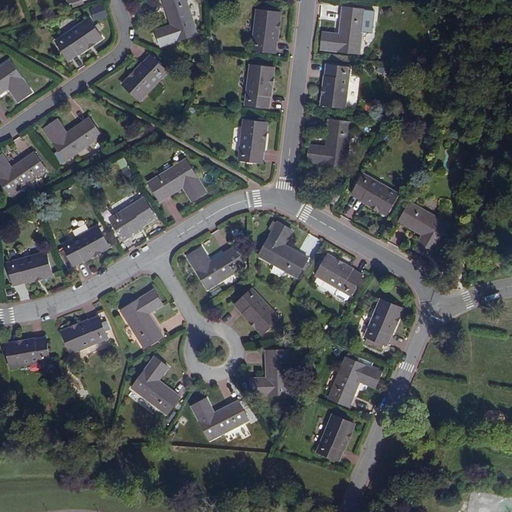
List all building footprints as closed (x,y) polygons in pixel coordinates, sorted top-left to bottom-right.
[(161,0),(170,25),(154,30),(160,47),(197,35),(185,0),(161,0)] [(94,19),(107,17),(105,4),(92,6),(94,19)] [(342,9),(338,35),(323,33),(321,50),(359,55),(364,11),(342,9)] [(257,11),(252,50),(274,52),(279,13),(257,11)] [(88,19),(55,42),(68,60),(101,38),(88,19)] [(150,56),(123,86),(140,101),(166,72),(150,56)] [(9,61),(0,67),(0,95),(8,90),(17,102),(32,93),(9,61)] [(250,65),(246,105),(268,108),(272,68),(250,65)] [(326,66),(321,106),(344,108),(348,69),(326,66)] [(42,130),(65,162),(101,137),(88,118),(66,133),(57,121),(42,130)] [(243,121),(239,161),(261,164),(266,124),(243,121)] [(328,121),(324,147),(309,145),(307,162),(346,167),(351,123),(328,121)] [(0,156),(0,182),(10,197),(47,172),(34,153),(12,168),(3,155),(0,156)] [(148,183),(160,202),(183,188),(191,202),(206,192),(185,159),(148,183)] [(352,194),(387,215),(398,195),(363,175),(352,194)] [(332,192),(327,201),(334,204),(339,196),(332,192)] [(111,219),(121,236),(140,225),(141,227),(156,218),(144,199),(111,219)] [(410,203),(399,223),(422,236),(415,249),(430,258),(443,236),(445,237),(450,227),(448,226),(449,225),(410,203)] [(292,231),(277,223),(259,256),(297,277),(307,259),(283,246),(292,231)] [(140,225),(121,236),(122,239),(141,228),(141,227),(140,225)] [(64,246),(74,265),(109,246),(98,227),(64,246)] [(201,249),(187,258),(206,290),(245,266),(234,248),(210,263),(201,249)] [(8,264),(14,285),(53,274),(46,253),(8,264)] [(362,276),(327,256),(316,276),(338,289),(335,293),(336,296),(344,301),(347,300),(350,296),(362,276)] [(279,319),(252,290),(235,305),(262,335),(279,319)] [(153,292),(121,311),(144,349),(150,345),(151,347),(158,343),(157,341),(162,338),(148,314),(162,306),(153,292)] [(401,309),(381,300),(365,337),(368,338),(365,344),(380,350),(382,344),(386,346),(401,309)] [(99,317),(62,332),(71,354),(108,338),(105,331),(109,329),(106,321),(101,323),(99,317)] [(45,338),(6,345),(10,368),(49,360),(45,338)] [(251,380),(251,396),(289,395),(288,351),(284,351),(283,349),(273,349),(273,351),(266,351),(268,379),(251,380)] [(168,368),(154,358),(132,388),(167,414),(179,398),(157,382),(168,368)] [(381,373),(345,358),(329,398),(348,406),(359,382),(374,388),(381,373)] [(207,400),(192,407),(209,441),(249,421),(239,402),(215,415),(207,400)] [(354,424),(333,416),(318,453),(339,461),(354,424)]
